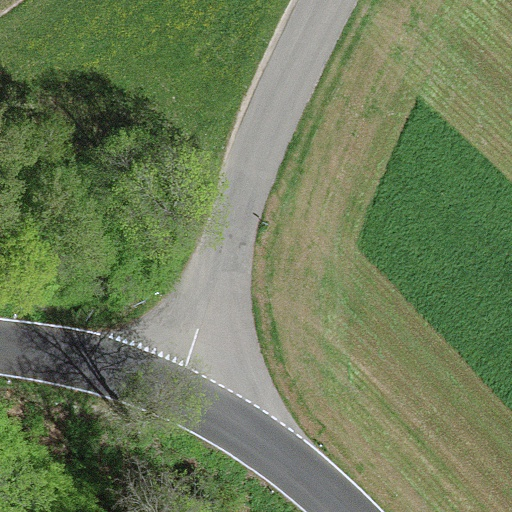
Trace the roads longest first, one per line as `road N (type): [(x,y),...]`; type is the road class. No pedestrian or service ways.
road 1 (residential): [(328,0),(231,230),(178,389)]
road 2 (tertiary): [(348,511),(291,456),(178,389)]
road 3 (tertiary): [(178,389),(85,358),(0,345)]
